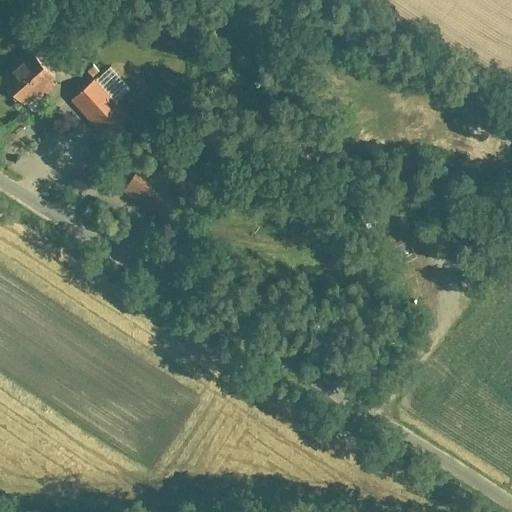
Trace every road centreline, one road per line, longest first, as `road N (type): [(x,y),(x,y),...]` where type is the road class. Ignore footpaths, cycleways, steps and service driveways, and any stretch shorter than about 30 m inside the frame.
road 1 (unclassified): [(0,180),(511,507)]
road 2 (track): [(362,412),(402,379),(441,327),(436,271)]
